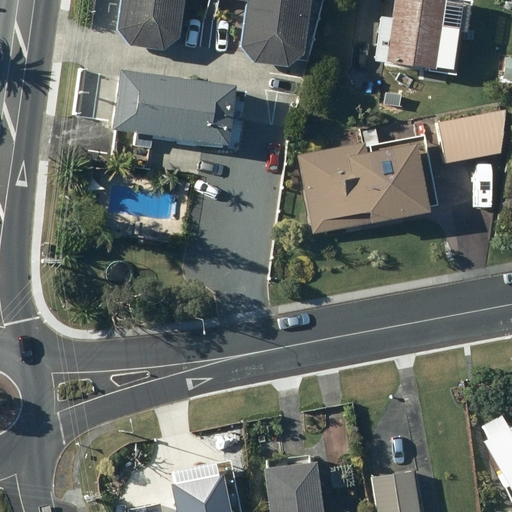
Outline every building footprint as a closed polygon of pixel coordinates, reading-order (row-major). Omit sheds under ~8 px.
[(119,0),(114,35),(126,51),(161,56),(176,45),(182,0),(188,0),(216,4),(216,0),(119,0)] [(245,8),(239,52),(250,68),(284,73),(299,62),(308,0),(216,0),(216,4),(245,8)] [(438,37),(442,9),(394,2),(391,23),(379,21),(372,67),(432,76),(433,69),(451,71),(455,39),(438,37)] [(502,78),(501,82),(511,83),(511,60),(509,60),(510,56),(500,54),(497,77),(502,78)] [(108,137),(135,140),(134,149),(149,151),(150,143),(224,153),(233,92),(118,77),(116,91),(110,91),(107,117),(111,117),(108,137)] [(499,157),(502,115),(438,125),(444,166),(499,157)] [(363,146),(297,158),(311,235),(368,225),(369,231),(427,220),(414,150),(365,159),(363,146)] [(507,484),(511,493),(511,423),(507,426),(499,413),(480,424),(486,434),(481,437),(501,471),(495,475),(502,487),(507,484)] [(319,511),(313,461),(262,468),(268,511),(319,511)] [(417,511),(412,471),(371,476),(375,511),(417,511)] [(227,511),(223,492),(234,489),(231,473),(198,480),(198,478),(170,484),(175,511),(227,511)]
